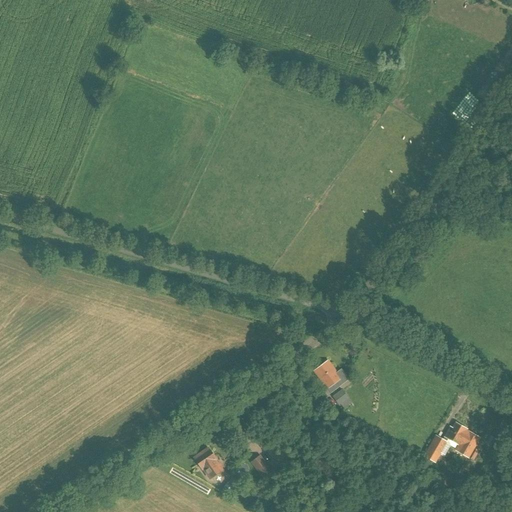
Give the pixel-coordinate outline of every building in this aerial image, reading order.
[(227,253),(222,263),(229,266),(234,256),(227,253)] [(326,389),(341,378),(328,361),(313,371),(326,389)] [(344,409),(352,403),(342,389),(332,397),(339,406),(340,405),(344,409)] [(466,430),(455,423),(452,429),(450,427),(445,437),(459,445),(456,451),(468,458),(479,438),(469,432),(468,434),(465,432),(466,430)] [(435,463),(447,442),(435,435),(423,456),(435,463)] [(209,480),(223,470),(216,460),(208,449),(195,458),(202,469),(209,480)] [(268,482),(274,477),(272,474),(274,473),(260,455),(250,462),(264,480),(266,479),(268,482)] [(232,478),(227,484),(234,491),(240,484),(232,478)]
